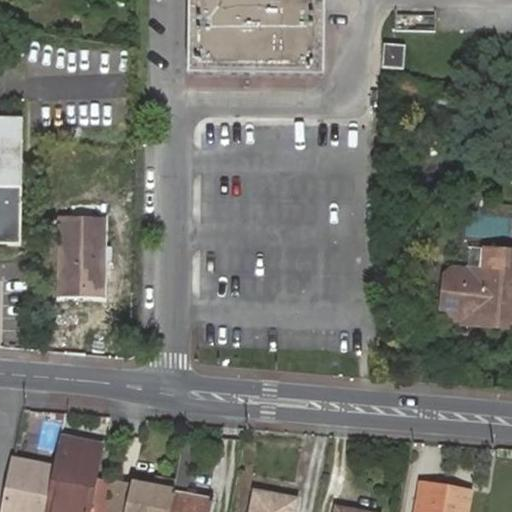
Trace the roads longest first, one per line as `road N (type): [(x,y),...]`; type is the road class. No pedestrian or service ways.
road 1 (unclassified): [(174,0),(169,389)]
road 2 (tertiary): [(511,420),(169,389)]
road 3 (tertiary): [(169,389),(0,372)]
